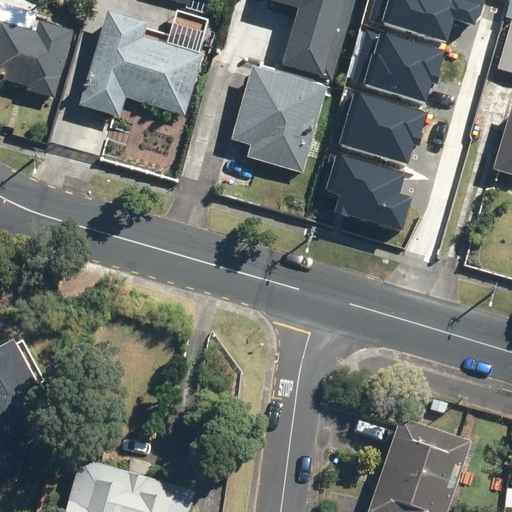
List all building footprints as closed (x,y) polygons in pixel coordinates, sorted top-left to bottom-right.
[(297,8),(281,66),(329,78),(349,0),(267,0),(268,0),(297,8)] [(376,0),(371,19),(447,41),(453,22),(478,29),(486,0),(376,0)] [(0,83),(26,90),(25,94),(54,102),(73,34),(35,24),(37,17),(0,6),(0,83)] [(108,14),(79,109),(119,121),(125,100),(184,118),(201,58),(196,57),(207,22),(176,13),(168,39),(145,32),(146,26),(108,14)] [(511,22),(498,71),(511,74),(511,22)] [(369,26),(353,80),(427,101),(432,81),(438,83),(448,48),(369,26)] [(488,64),(457,56),(445,100),(476,108),(488,64)] [(252,67),(229,143),(248,148),(245,159),(301,175),(327,89),(252,67)] [(350,89),(334,143),(407,164),(413,144),(419,146),(429,111),(350,89)] [(511,109),(492,171),(511,177),(511,109)] [(330,150),(318,188),(341,196),(335,212),(401,234),(412,201),(398,196),(405,175),(330,150)] [(0,478),(16,483),(42,394),(12,342),(0,348),(0,478)] [(446,511),(470,443),(399,419),(366,511),(446,511)] [(188,511),(194,494),(78,461),(63,511),(188,511)]
